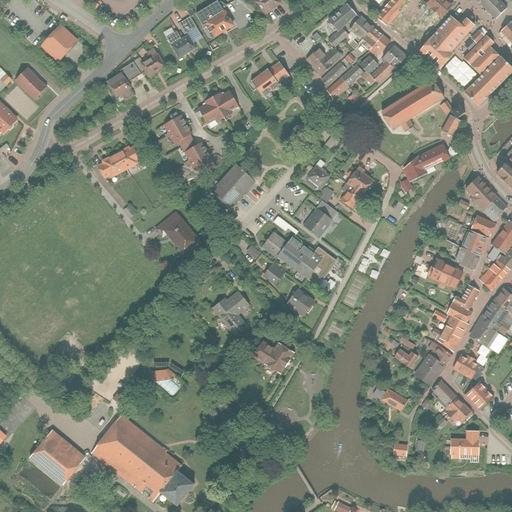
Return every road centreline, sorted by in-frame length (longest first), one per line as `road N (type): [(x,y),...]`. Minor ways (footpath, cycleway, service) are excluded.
road 1 (residential): [(33,142),(62,147),(268,29)]
road 2 (residential): [(268,29),(344,126),(389,166),(362,228)]
road 3 (residential): [(465,112),(347,0)]
road 4 (residential): [(113,47),(45,110),(33,142)]
